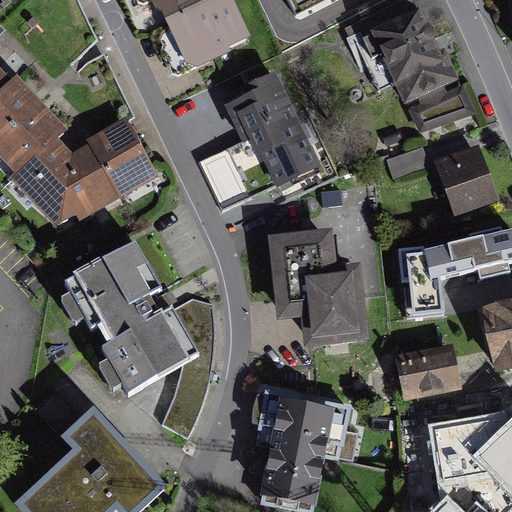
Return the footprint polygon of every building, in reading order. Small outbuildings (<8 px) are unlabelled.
[(136,0),(138,4),(145,7),(152,3),(155,11),(162,13),(172,34),(157,40),(171,74),(178,77),(231,53),(229,48),(251,37),(233,0),(136,0)] [(441,51),(421,9),(358,37),(380,92),(396,85),(405,106),(419,100),(421,105),(409,110),(419,134),(476,115),(462,86),(447,92),(445,88),(460,81),(445,49),(441,51)] [(0,90),(11,80),(0,68),(0,90)] [(248,94),(224,105),(243,143),(199,164),(222,213),(277,190),(322,168),(312,144),(320,141),(307,109),(296,114),(277,73),(244,86),(248,94)] [(16,76),(11,80),(0,90),(0,155),(15,172),(36,150),(42,156),(59,139),(68,130),(16,76)] [(158,177),(126,120),(87,141),(90,145),(119,200),(158,177)] [(36,150),(15,172),(9,178),(56,227),(76,217),(80,222),(119,200),(90,145),(73,154),(59,139),(42,156),(36,150)] [(499,203),(480,146),(435,162),(455,218),(499,203)] [(511,264),(511,230),(502,233),(501,230),(469,236),(470,241),(425,251),(424,248),(398,250),(403,284),(409,283),(412,317),(445,314),(441,279),(478,271),(480,282),(511,274),(509,265),(511,264)] [(334,231),(269,237),(278,322),(301,320),(304,348),(370,341),(362,264),(338,265),(334,231)] [(101,348),(128,398),(182,367),(200,357),(175,311),(136,243),(65,283),(91,331),(102,326),(111,343),(101,348)] [(194,300),(175,311),(200,357),(182,367),(181,370),(174,398),(162,426),(189,440),(194,430),(201,414),(208,394),(212,379),(215,361),(217,346),(217,328),(214,306),(194,300)] [(511,370),(511,302),(482,308),(495,373),(511,370)] [(405,403),(463,391),(454,345),(395,357),(405,403)] [(78,414),(57,391),(37,410),(57,433),(78,414)] [(270,449),(259,505),(288,511),(315,511),(327,460),(339,463),(352,408),(265,392),(256,447),(270,449)] [(73,452),(15,506),(20,511),(142,511),(168,488),(94,408),(61,439),(73,452)] [(511,441),(469,483),(495,511),(501,511),(511,502),(511,441)] [(447,511),(442,452),(406,454),(410,511),(447,511)]
